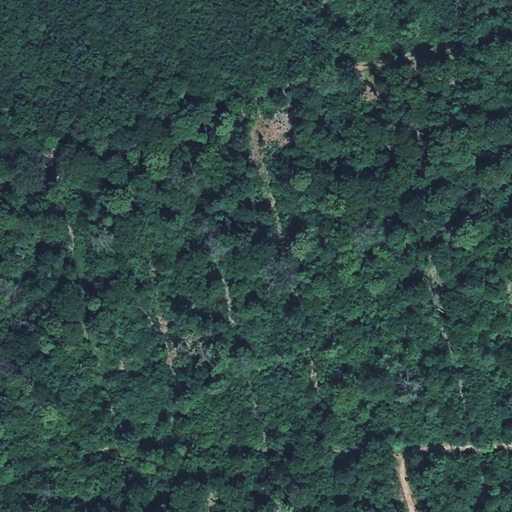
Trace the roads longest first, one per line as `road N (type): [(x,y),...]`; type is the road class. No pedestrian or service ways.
road 1 (track): [(0,476),(121,442),(398,450),(317,80)]
road 2 (track): [(511,445),(398,450),(411,511)]
